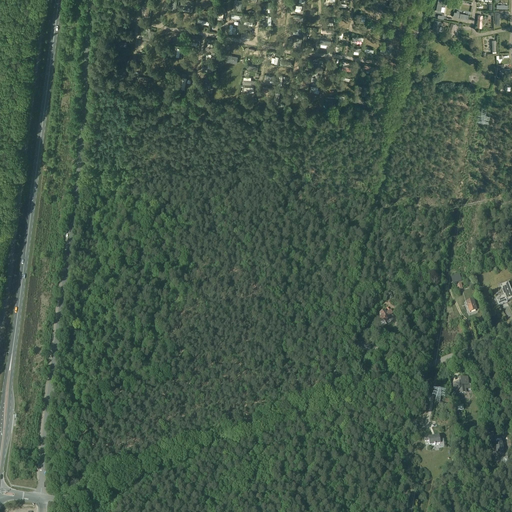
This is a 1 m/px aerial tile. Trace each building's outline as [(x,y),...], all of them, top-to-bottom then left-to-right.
[(438,0),(436,11),(441,12),(443,2),(445,3),(445,0),(444,0),(438,0)] [(453,17),(468,19),(469,15),(459,13),(460,11),(457,10),(457,12),(454,12),(453,17)] [(438,32),(440,21),(434,20),(432,31),(438,32)] [(451,23),(447,35),(452,36),(456,24),(451,23)] [(142,39),(151,42),(154,32),(149,30),(148,36),(144,34),(142,39)] [(228,55),(226,62),(236,64),(237,57),(233,56),(228,55)] [(311,71),(321,72),(322,68),(317,67),(318,63),(312,62),(311,71)] [(122,70),(115,77),(117,80),(124,72),(122,70)] [(504,296),(500,298),(499,298),(498,298),(498,299),(496,299),(499,306),(504,305),(507,303),(507,301),(511,299),(511,292),(508,283),(500,286),(504,296)] [(477,310),(473,300),(466,302),(470,313),(477,310)] [(386,313),(384,310),(379,314),(381,316),(376,319),(379,323),(383,320),(385,322),(390,319),(388,317),(392,314),(389,311),(386,313)] [(469,389),(468,385),(467,378),(459,379),(460,383),(454,384),(456,395),(466,393),(465,390),(469,389)] [(442,440),(439,440),(438,437),(428,438),(428,442),(429,446),(439,444),(440,447),(444,447),(442,440)] [(501,443),(496,445),(498,455),(499,459),(508,458),(507,450),(503,451),(501,443)]
